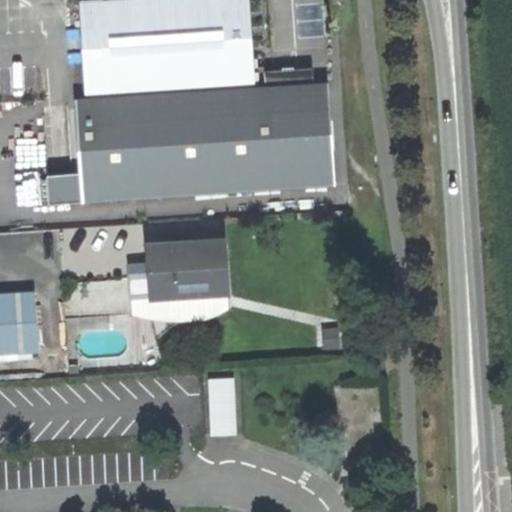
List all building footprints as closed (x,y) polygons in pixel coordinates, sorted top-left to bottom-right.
[(87,100),(256,89),(255,73),(254,53),(250,0),(97,0),(80,1),(87,100)] [(284,71),(255,73),(256,89),(315,85),(314,69),(284,71)] [(81,175),(83,203),(335,186),(329,84),(315,85),(256,89),(87,100),(76,101),(81,175)] [(51,205),(83,203),(81,175),(49,177),(51,205)] [(150,274),(151,299),(229,294),(225,243),(148,248),(149,264),(150,274)] [(132,300),(151,299),(150,274),(131,275),(132,300)] [(0,352),(40,350),(37,289),(0,291),(0,352)] [(230,308),(229,294),(151,299),(132,300),(132,314),(156,319),(184,320),(203,315),(230,308)] [(239,375),(209,375),(213,439),(243,439),(239,375)]
